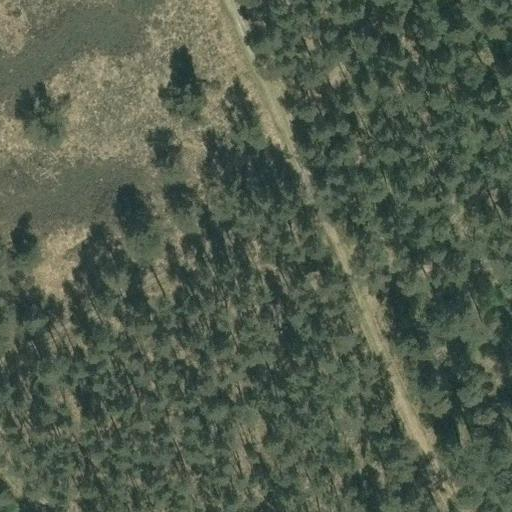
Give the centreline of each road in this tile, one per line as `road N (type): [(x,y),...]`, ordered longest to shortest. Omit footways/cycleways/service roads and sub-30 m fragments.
road 1 (track): [(356,283),(230,0)]
road 2 (track): [(461,511),(356,283)]
road 3 (track): [(511,260),(356,283)]
